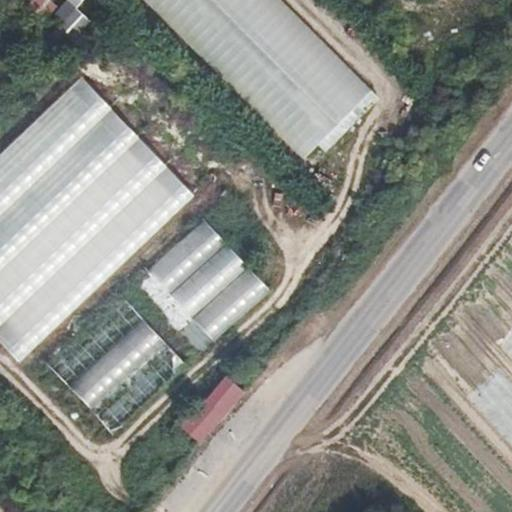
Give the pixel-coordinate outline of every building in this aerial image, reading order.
[(28,0),(21,9),(57,38),(86,0),(28,0)] [(370,80),(288,0),(155,0),(304,146),(370,80)] [(90,72),(0,156),(0,213),(118,102),(90,72)] [(121,105),(0,218),(0,271),(148,133),(121,105)] [(151,136),(0,279),(0,323),(1,325),(175,161),(151,136)] [(178,165),(5,327),(30,353),(202,191),(178,165)] [(209,217),(154,264),(174,287),(228,240),(209,217)] [(230,241),(176,288),(196,311),(251,264),(230,241)] [(254,264),(199,314),(219,336),(275,287),(254,264)] [(127,292),(51,358),(71,381),(147,315),(127,292)] [(149,318),(75,382),(94,404),(168,339),(149,318)] [(170,341),(97,406),(118,430),(192,366),(170,341)] [(221,374),(177,425),(198,445),(244,392),(221,374)]
